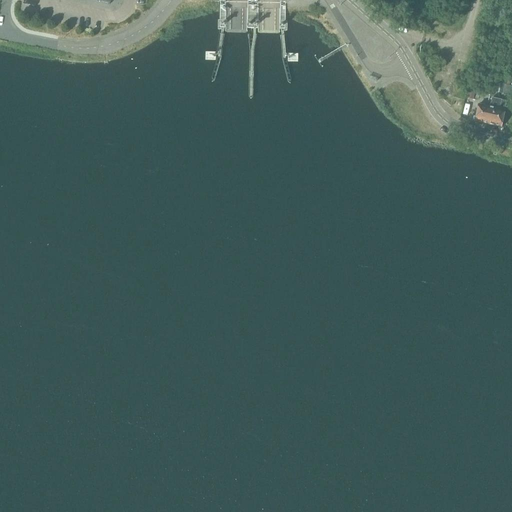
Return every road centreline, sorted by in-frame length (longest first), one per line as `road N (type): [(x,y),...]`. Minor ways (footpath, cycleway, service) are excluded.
road 1 (unclassified): [(511,141),(450,126),(397,44),(345,0)]
road 2 (unclassified): [(0,31),(105,44),(131,34),(170,0)]
road 3 (track): [(473,0),(462,52),(386,31)]
